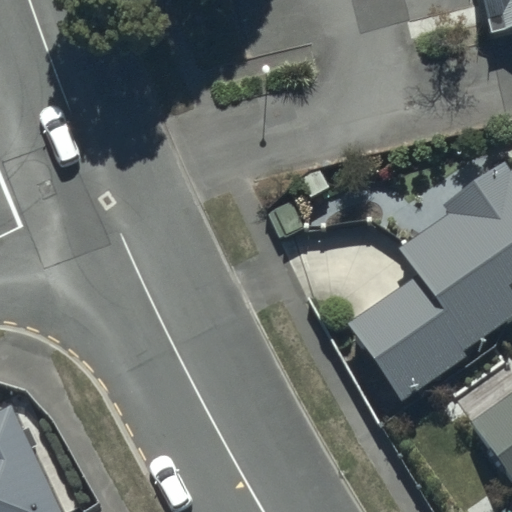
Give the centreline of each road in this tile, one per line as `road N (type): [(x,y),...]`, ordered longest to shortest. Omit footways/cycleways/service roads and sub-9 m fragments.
road 1 (tertiary): [(265,511),(101,196)]
road 2 (tertiary): [(101,196),(28,0)]
